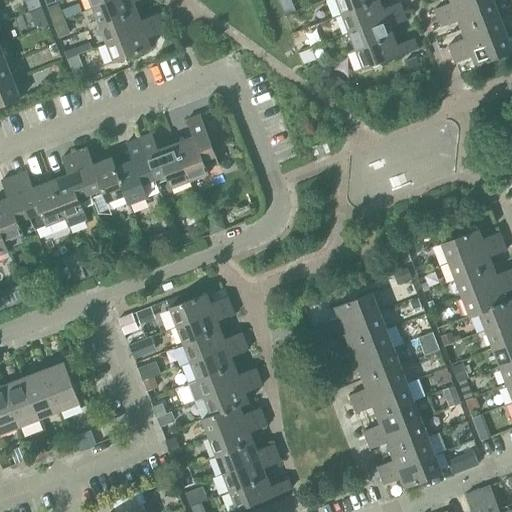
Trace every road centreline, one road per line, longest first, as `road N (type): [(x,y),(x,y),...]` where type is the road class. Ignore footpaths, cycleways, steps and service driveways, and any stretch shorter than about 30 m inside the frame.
road 1 (residential): [(93,305),(277,225),(276,186),(238,90),(224,75),(201,76),(0,154)]
road 2 (residential): [(56,482),(143,441),(93,305)]
road 3 (residential): [(380,511),(511,460)]
